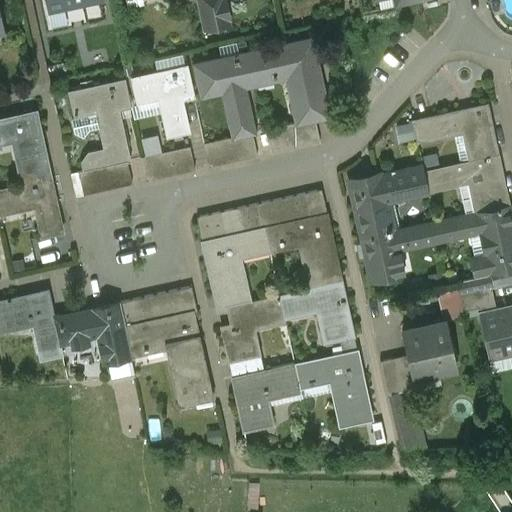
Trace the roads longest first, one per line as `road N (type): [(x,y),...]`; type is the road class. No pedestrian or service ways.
road 1 (residential): [(326,162),(389,436)]
road 2 (residential): [(462,23),(326,162)]
road 3 (residential): [(326,162),(161,196)]
road 4 (residential): [(161,196),(73,216),(87,271)]
road 5 (residential): [(87,271),(174,251),(161,196)]
